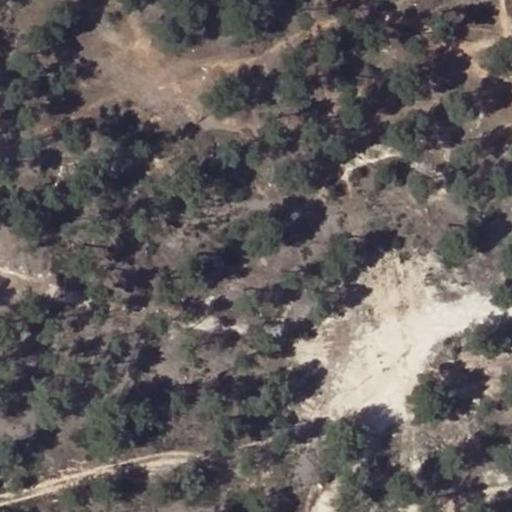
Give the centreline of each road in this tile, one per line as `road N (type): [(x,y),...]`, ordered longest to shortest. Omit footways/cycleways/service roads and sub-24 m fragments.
road 1 (track): [(0,492),(276,436),(307,417),(370,353),(415,345)]
road 2 (track): [(330,511),(415,345),(436,324),(511,304)]
